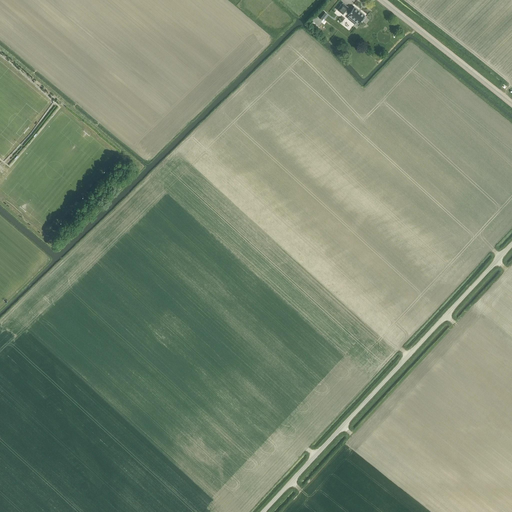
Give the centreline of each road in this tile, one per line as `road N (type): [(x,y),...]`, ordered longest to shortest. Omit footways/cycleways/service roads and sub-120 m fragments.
road 1 (unclassified): [(263,511),(511,244)]
road 2 (tertiary): [(511,104),(381,0)]
